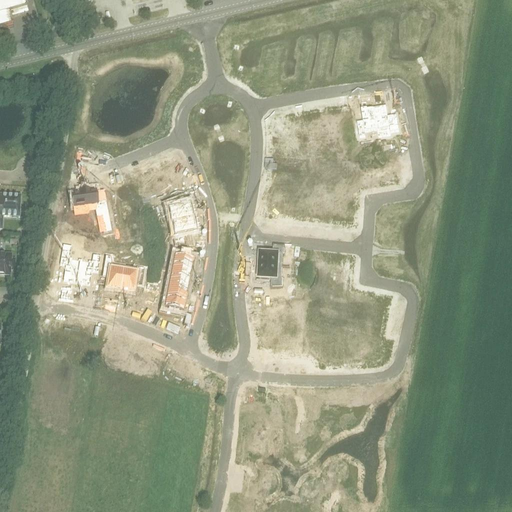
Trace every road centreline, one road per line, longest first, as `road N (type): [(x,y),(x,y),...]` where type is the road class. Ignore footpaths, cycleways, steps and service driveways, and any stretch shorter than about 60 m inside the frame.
road 1 (residential): [(255,109),(399,94),(417,187),(372,199),(366,249)]
road 2 (residential): [(366,249),(372,282),(411,294),(387,374),(352,381),(237,374)]
road 3 (residential): [(35,306),(73,78),(69,47)]
road 4 (residential): [(190,352),(209,226),(180,137)]
road 5 (residential): [(117,442),(37,416),(33,468),(97,452)]
road 6 (residential): [(190,352),(117,320),(35,306)]
road 7 (residential): [(244,237),(238,295),(246,343),(237,374)]
road 8 (residential): [(237,374),(214,511)]
road 9 (unclassified): [(69,47),(202,16)]
road 10 (residential): [(255,109),(244,237)]
road 11 (residential): [(244,237),(366,249)]
